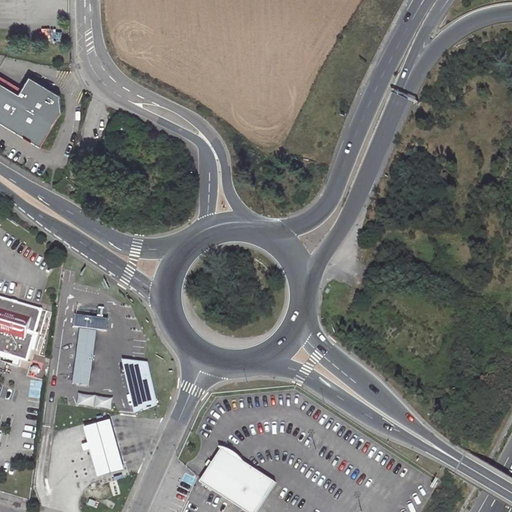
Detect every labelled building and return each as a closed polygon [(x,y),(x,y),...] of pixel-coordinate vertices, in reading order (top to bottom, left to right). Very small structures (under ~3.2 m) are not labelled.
[(0,121),(44,148),(65,113),(63,96),(34,78),(23,96),(0,81),(0,121)] [(43,312),(0,299),(0,363),(19,369),(22,361),(28,363),(43,312)] [(80,332),(73,386),(90,389),(97,335),(80,332)] [(138,363),(132,365),(136,377),(142,376),(138,363)] [(113,409),(114,397),(80,395),(79,406),(113,409)] [(111,422),(84,430),(98,480),(125,472),(111,422)] [(221,449),(200,483),(246,511),(256,511),(275,482),(243,462),(241,459),(237,455),(233,452),(229,450),(225,448),(220,447),(219,448),(221,449)]
